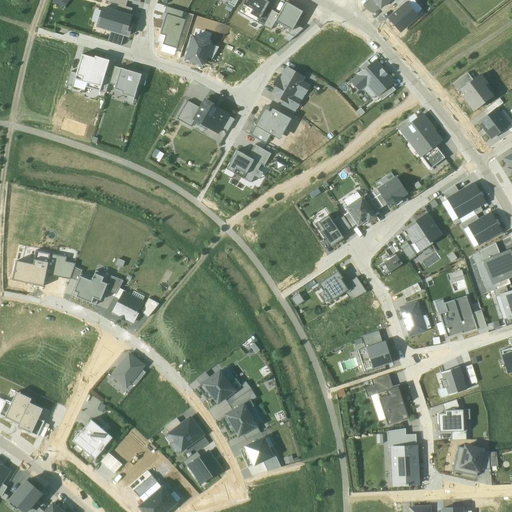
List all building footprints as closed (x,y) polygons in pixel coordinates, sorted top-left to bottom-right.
[(69,0),(54,0),(52,3),(63,10),(69,0)] [(258,23),(265,11),(271,0),(245,0),(239,12),(258,23)] [(373,0),(381,8),(388,2),(390,0),(373,0)] [(399,0),(395,4),(401,10),(411,0),(399,0)] [(303,12),(286,3),(280,15),(276,22),(291,30),(292,31),(296,25),(303,12)] [(389,20),(400,32),(418,16),(407,4),(389,20)] [(119,5),(117,13),(131,17),(133,9),(126,7),(119,5)] [(184,12),(167,7),(165,14),(167,14),(182,19),(184,12)] [(128,27),(131,17),(117,13),(103,9),(97,26),(111,30),(125,35),(128,36),(131,28),(128,27)] [(270,14),(265,11),(258,23),(263,26),(270,14)] [(280,15),(272,11),(270,14),(263,26),(271,30),(276,22),(280,15)] [(186,20),(182,19),(167,14),(160,35),(166,36),(163,45),(177,49),(186,20)] [(291,30),(289,34),(294,37),(303,29),(296,25),(292,31),(291,30)] [(121,47),(125,35),(111,30),(108,42),(121,47)] [(186,60),(202,65),(204,58),(208,44),(209,42),(193,37),(186,60)] [(219,47),(208,44),(204,58),(212,60),(219,47)] [(86,88),(100,92),(105,76),(109,61),(95,56),(95,59),(82,55),(76,74),(75,79),(87,83),(86,88)] [(364,73),(353,82),(360,90),(367,84),(378,96),(378,95),(390,85),(393,82),(376,62),(372,66),(364,73)] [(360,69),(364,73),(372,66),(368,62),(360,69)] [(109,84),(116,86),(121,69),(114,67),(111,78),(109,84)] [(276,87),(272,94),(284,101),(298,108),(312,82),(287,68),(281,79),(278,77),(274,86),(276,87)] [(142,75),(121,69),(116,86),(115,90),(122,92),(121,94),(135,98),(142,75)] [(73,86),(75,79),(76,74),(71,72),(67,85),(73,86)] [(460,92),(473,81),(468,74),(454,84),(460,92)] [(106,94),(109,84),(111,78),(105,76),(100,92),(106,94)] [(460,92),(474,111),(492,97),(484,87),(487,84),(481,76),(473,81),(460,92)] [(396,91),(390,85),(378,95),(384,101),(396,91)] [(486,110),(489,115),(495,110),(503,104),(500,99),(486,110)] [(195,121),(201,109),(188,101),(178,120),(191,127),(195,121)] [(214,105),(206,101),(201,109),(195,121),(218,134),(221,128),(228,116),(228,115),(214,107),(214,105)] [(298,108),(284,101),(280,106),(294,114),(298,108)] [(272,134),(272,135),(276,138),(288,118),(267,106),(257,125),(272,134)] [(506,128),(508,127),(495,110),(489,115),(480,122),(493,139),(506,128)] [(431,126),(423,115),(411,124),(402,132),(411,143),(415,139),(426,153),(435,146),(441,141),(430,127),(431,126)] [(235,120),(228,116),(221,128),(228,132),(235,120)] [(402,132),(411,124),(408,119),(397,128),(401,133),(402,132)] [(251,135),(266,144),(272,135),(272,134),(257,125),(251,135)] [(256,145),(249,158),(261,165),(265,167),(272,154),(256,145)] [(445,159),(435,146),(426,153),(421,157),(431,169),(445,159)] [(164,154),(156,150),(152,156),(160,161),(164,154)] [(249,158),(237,151),(226,169),(251,183),(256,176),(260,178),(263,172),(259,170),(261,165),(249,158)] [(404,190),(396,178),(379,190),(389,204),(391,207),(402,200),(400,198),(405,195),(403,191),(404,190)] [(485,204),(474,184),(459,193),(448,199),(459,218),(473,210),(480,207),(485,204)] [(448,199),(459,193),(455,186),(444,194),(447,200),(448,199)] [(389,204),(379,190),(378,189),(368,196),(375,206),(379,211),(389,204)] [(348,207),(362,199),(357,192),(344,201),(348,207)] [(371,210),(375,206),(368,196),(367,195),(363,198),(371,210)] [(369,222),(376,217),(371,210),(363,198),(362,199),(348,207),(346,209),(349,214),(357,225),(359,228),(368,221),(369,222)] [(480,207),(473,210),(476,215),(483,212),(480,207)] [(352,229),(357,225),(349,214),(344,217),(352,229)] [(501,233),(491,214),(479,221),(469,227),(479,245),(501,233)] [(432,243),(442,236),(427,215),(416,222),(418,224),(408,231),(410,235),(409,235),(414,243),(415,243),(421,251),(433,244),(432,243)] [(342,235),(344,234),(336,222),(334,224),(329,216),(319,222),(324,230),(320,233),(331,248),(344,239),(342,235)] [(469,227),(479,221),(476,216),(461,224),(464,230),(469,227)] [(344,234),(352,229),(344,217),(336,222),(344,234)] [(400,248),(409,261),(417,256),(407,243),(400,248)] [(480,251),(484,261),(500,255),(495,244),(480,251)] [(46,275),(50,254),(35,251),(33,264),(16,261),(12,281),(15,281),(43,287),(46,275)] [(511,271),(511,255),(510,251),(500,255),(484,261),(493,284),(497,283),(508,278),(511,276),(511,274),(511,272),(511,271)] [(50,254),(46,275),(70,280),(76,264),(67,262),(67,257),(50,254)] [(402,264),(396,255),(379,267),(385,276),(402,264)] [(118,259),(115,265),(122,268),(125,262),(118,259)] [(71,280),(78,282),(80,276),(83,271),(75,268),(71,280)] [(96,271),(92,281),(84,301),(96,306),(98,300),(101,301),(105,290),(103,289),(108,276),(96,271)] [(347,294),(351,291),(347,285),(338,271),(318,284),(323,292),(325,290),(332,301),(346,292),(347,294)] [(108,276),(103,289),(105,290),(116,295),(120,289),(123,282),(109,275),(108,276)] [(72,296),(84,301),(92,281),(80,276),(78,282),(72,296)] [(352,301),(367,292),(357,277),(347,285),(351,291),(347,294),(352,301)] [(499,288),(511,284),(508,278),(497,283),(499,288)] [(417,284),(401,293),(404,299),(421,290),(417,284)] [(501,296),(508,293),(506,287),(494,291),(496,297),(501,296)] [(124,293),(125,292),(120,289),(116,295),(115,298),(120,301),(124,293)] [(135,292),(132,297),(141,302),(144,297),(135,292)] [(511,292),(508,293),(501,296),(509,318),(509,319),(511,318),(511,292)] [(138,311),(143,303),(141,302),(132,297),(124,293),(120,301),(114,313),(119,316),(118,318),(124,321),(125,319),(132,323),(138,311)] [(296,307),(305,302),(300,295),(291,300),(296,307)] [(472,314),(466,296),(444,304),(447,311),(439,314),(447,338),(462,333),(462,335),(477,330),(472,314)] [(147,297),(138,311),(148,317),(160,304),(147,297)] [(410,337),(426,331),(417,303),(401,309),(410,337)] [(477,330),(478,331),(487,328),(481,311),(472,314),(477,330)] [(366,348),(382,343),(379,332),(362,338),(366,348)] [(392,363),(385,342),(382,343),(366,348),(358,351),(365,372),(392,363)] [(502,351),(509,372),(511,371),(511,347),(511,348),(502,351)] [(130,355),(112,376),(127,388),(131,383),(142,369),(144,366),(130,355)] [(477,382),(472,365),(465,368),(471,384),(477,382)] [(459,367),(442,373),(444,380),(441,381),(443,389),(446,388),(449,396),(467,390),(459,367)] [(146,373),(142,369),(131,383),(136,386),(146,373)] [(230,384),(220,371),(210,379),(201,386),(198,388),(207,401),(213,397),(218,404),(225,399),(235,391),(230,384)] [(201,386),(210,379),(206,373),(197,380),(201,386)] [(377,394),(393,389),(388,375),(372,380),(374,386),(365,389),(368,397),(377,394)] [(236,379),(230,384),(235,391),(241,386),(236,379)] [(235,391),(225,399),(229,405),(251,389),(246,382),(241,386),(235,391)] [(393,389),(377,394),(384,412),(404,405),(398,387),(393,389)] [(251,389),(229,405),(233,411),(245,405),(251,401),(257,398),(251,389)] [(0,413),(0,415),(19,425),(30,403),(31,399),(17,392),(12,403),(6,400),(0,413)] [(457,400),(443,405),(445,411),(460,410),(457,400)] [(245,405),(248,410),(254,407),(251,401),(245,405)] [(43,410),(30,403),(19,425),(18,427),(38,437),(38,436),(44,423),(45,422),(39,419),(43,410)] [(248,410),(245,405),(233,411),(226,415),(227,416),(221,420),(230,436),(236,433),(239,437),(243,435),(257,426),(248,410)] [(409,419),(404,405),(384,412),(388,426),(409,419)] [(438,414),(439,433),(451,432),(466,432),(467,432),(467,419),(464,419),(463,410),(460,410),(445,411),(445,414),(438,414)] [(165,428),(169,435),(171,433),(182,425),(177,419),(165,428)] [(203,435),(190,419),(182,425),(171,433),(176,439),(174,441),(182,452),(203,435)] [(113,439),(91,421),(73,442),(95,460),(113,439)] [(38,436),(44,438),(49,426),(44,423),(38,436)] [(261,433),(257,426),(243,435),(246,441),(261,433)] [(389,448),(392,448),(406,447),(414,447),(415,433),(405,433),(405,429),(388,432),(389,448)] [(466,432),(451,432),(452,441),(466,440),(466,432)] [(264,439),(240,450),(248,468),(263,461),(273,456),(264,439)] [(406,447),(392,448),(394,486),(417,485),(416,447),(406,447)] [(453,471),(477,477),(480,464),(482,464),(482,458),(483,451),(466,447),(465,449),(458,447),(453,471)] [(482,458),(482,464),(482,470),(490,470),(489,452),(483,451),(482,458)] [(189,466),(202,484),(221,470),(208,452),(201,457),(189,466)] [(115,474),(122,465),(108,453),(101,462),(115,474)] [(189,466),(201,457),(198,453),(183,463),(187,467),(189,466)] [(273,456),(263,461),(268,472),(282,468),(275,455),(273,456)] [(0,485),(1,484),(9,471),(0,465),(0,485)] [(144,493),(149,499),(162,488),(148,471),(130,487),(139,497),(144,493)] [(26,511),(30,507),(42,494),(26,481),(10,500),(24,511),(26,511)] [(139,507),(143,511),(165,511),(181,499),(174,491),(173,492),(166,484),(162,488),(149,499),(139,507)]
